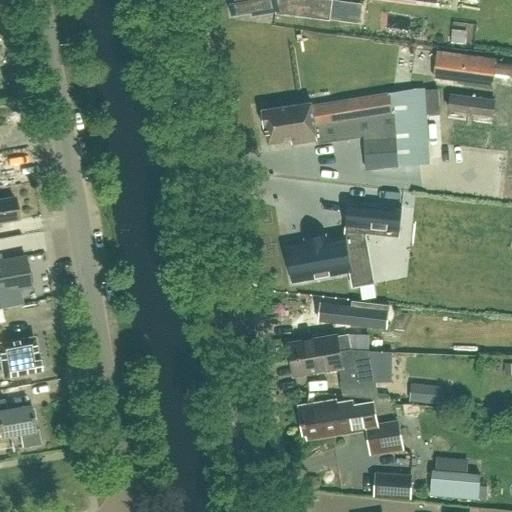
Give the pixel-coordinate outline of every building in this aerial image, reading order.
[(228,0),(231,16),(252,13),(252,16),(275,12),(276,15),(330,22),(333,1),(328,0),(228,0)] [(433,79),(493,88),(495,74),(511,76),(511,64),(496,62),(497,60),(437,52),(433,79)] [(438,88),(426,89),(427,114),(439,113),(438,88)] [(497,100),(452,94),(450,110),(495,117),(497,100)] [(292,145),(316,141),(363,133),(366,169),(408,166),(403,96),(378,100),(377,95),(311,106),(311,104),(262,112),(264,129),(266,129),(268,145),(291,141),(292,145)] [(0,200),(0,228),(1,229),(0,224),(0,223),(17,221),(13,198),(0,200)] [(306,244),(287,247),(293,283),(350,273),(353,288),(374,284),(365,234),(399,238),(402,208),(349,203),(345,237),(326,240),(326,236),(305,239),(306,244)] [(0,308),(21,304),(18,290),(30,288),(24,257),(0,260),(0,308)] [(390,269),(390,295),(421,296),(421,270),(390,269)] [(321,303),(319,322),(379,329),(379,328),(387,329),(390,306),(352,301),(351,306),(321,303)] [(348,335),(336,337),(336,336),(289,344),(292,360),(351,350),(348,335)] [(0,366),(1,366),(3,378),(40,371),(40,370),(43,366),(42,358),(37,356),(37,355),(36,355),(33,339),(0,344),(0,366)] [(351,350),(292,360),(294,377),(341,369),(343,383),(340,383),(343,396),(377,399),(369,352),(351,352),(351,350)] [(443,389),(412,386),(410,401),(441,405),(443,389)] [(0,438),(19,435),(22,449),(40,446),(37,431),(33,432),(29,407),(5,411),(4,400),(0,400),(0,438)] [(371,455),(402,450),(397,423),(377,426),(373,403),(357,406),(356,401),(337,405),(336,401),(299,407),(304,435),(307,434),(308,440),(342,434),(342,433),(367,429),(371,455)] [(480,475),(433,471),(430,497),(478,501),(480,475)] [(415,478),(382,475),(380,496),(414,498),(415,478)]
